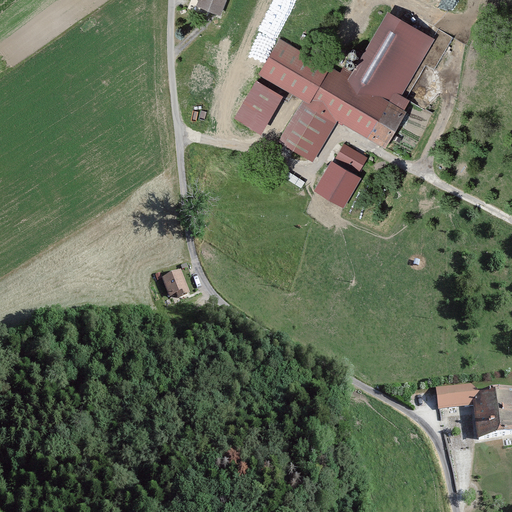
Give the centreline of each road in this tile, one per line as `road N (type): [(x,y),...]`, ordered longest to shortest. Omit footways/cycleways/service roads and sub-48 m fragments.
road 1 (unclassified): [(454,511),(440,447),(412,412),(236,314),(199,275),(186,236),(171,0)]
road 2 (track): [(423,174),(452,89),(439,68),(365,46)]
road 3 (track): [(458,511),(473,466),(466,430),(453,422),(429,429)]
